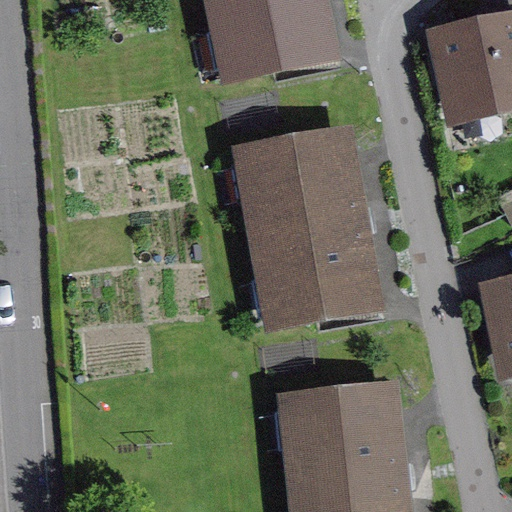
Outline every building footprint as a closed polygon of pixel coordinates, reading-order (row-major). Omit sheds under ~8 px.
[(315,0),(215,0),(232,78),(328,58),(315,0)] [(511,22),(433,38),(452,136),(511,124),(511,22)] [(341,141),(245,158),(275,325),(372,308),(341,141)] [(511,287),(489,292),(507,384),(511,382),(511,287)] [(399,511),(388,395),(290,406),(300,511),(399,511)]
